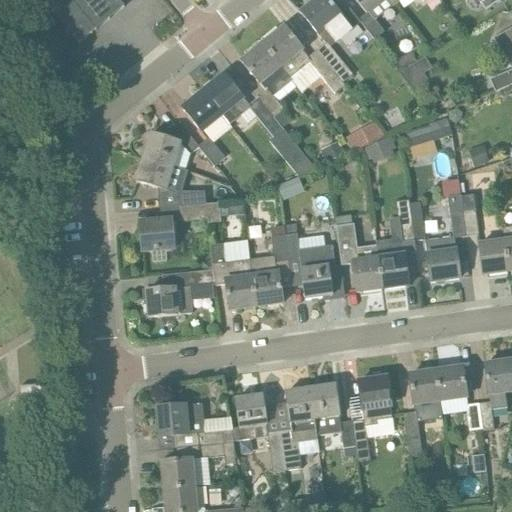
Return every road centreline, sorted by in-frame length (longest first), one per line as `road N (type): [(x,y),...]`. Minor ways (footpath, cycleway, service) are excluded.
road 1 (residential): [(511,316),(109,371)]
road 2 (residential): [(109,371),(90,130),(205,34)]
road 3 (residential): [(122,511),(109,371)]
